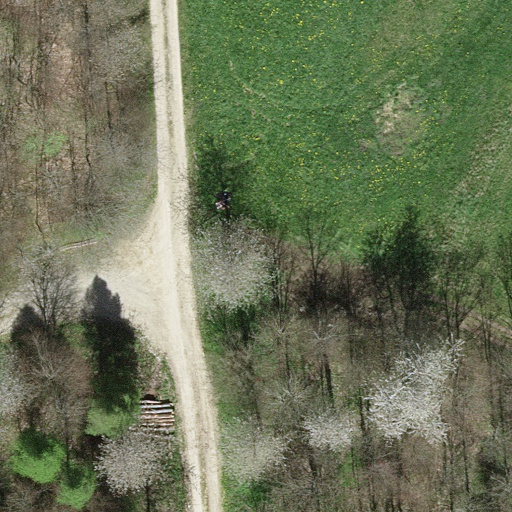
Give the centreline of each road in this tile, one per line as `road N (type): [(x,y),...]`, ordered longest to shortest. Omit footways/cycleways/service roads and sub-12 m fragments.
road 1 (track): [(165,0),(180,293)]
road 2 (track): [(180,293),(214,511)]
road 3 (track): [(180,293),(71,293),(0,322)]
